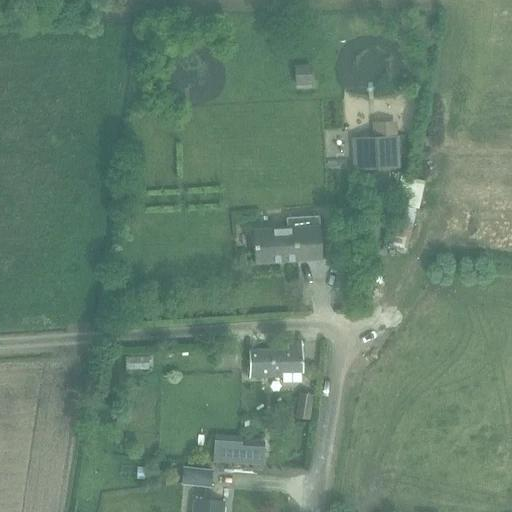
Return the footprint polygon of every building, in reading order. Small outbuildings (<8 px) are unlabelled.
[(398,136),(357,138),(358,171),(399,169),(398,136)] [(419,221),(422,194),(397,192),(394,219),(419,221)] [(265,262),(304,260),(332,259),(329,215),(296,217),(297,227),(262,228),(265,262)] [(395,234),(410,237),(412,222),(397,220),(395,234)] [(303,373),(302,343),(288,343),(288,350),(249,351),(250,378),(283,378),(283,384),(301,383),(301,373),(303,373)] [(310,420),(314,396),(300,394),(296,418),(310,420)] [(213,445),(212,461),(263,465),(264,448),(213,445)] [(210,490),(212,474),(182,471),(180,487),(210,490)] [(223,511),(224,503),(194,500),(192,511),(223,511)]
